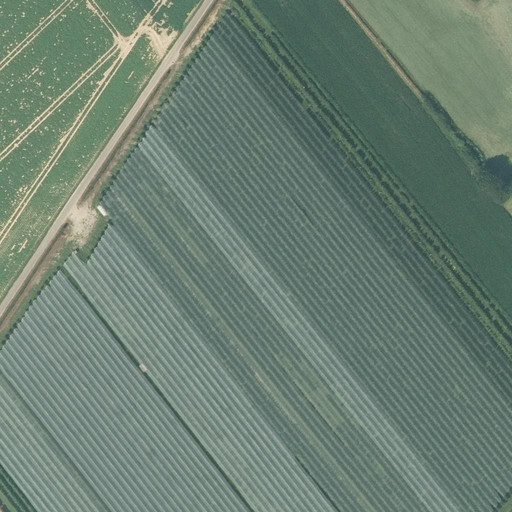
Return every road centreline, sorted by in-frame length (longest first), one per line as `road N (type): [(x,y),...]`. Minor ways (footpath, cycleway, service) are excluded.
road 1 (unclassified): [(0,312),(209,0)]
road 2 (track): [(337,0),(499,202)]
